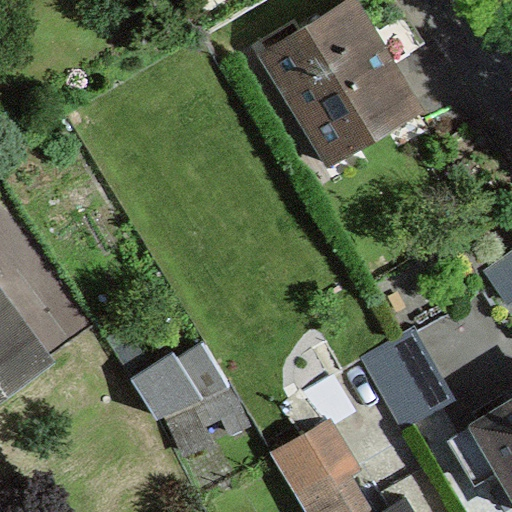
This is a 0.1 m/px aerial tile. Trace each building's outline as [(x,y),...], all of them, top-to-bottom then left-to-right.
[(335,0),(262,45),(288,87),(299,79),(342,148),(384,122),(414,104),(379,48),(348,0),(335,0)] [(299,79),(288,87),(331,156),(342,148),(299,79)] [(425,122),(414,104),(384,122),(396,140),(425,122)] [(511,256),(495,271),(511,291),(511,256)] [(0,394),(44,364),(12,318),(23,310),(0,277),(0,394)] [(12,318),(44,364),(55,356),(23,310),(12,318)] [(385,389),(427,364),(407,329),(364,355),(385,389)] [(182,351),(203,388),(229,373),(208,337),(182,351)] [(135,374),(158,414),(203,388),(182,351),(180,348),(135,374)] [(385,389),(404,420),(455,390),(436,359),(427,364),(385,389)] [(511,397),(455,432),(480,473),(506,457),(511,466),(511,397)] [(332,468),(353,501),(369,489),(326,420),(304,433),(301,428),(271,443),(297,489),(332,468)] [(297,489),(311,511),(358,511),(353,501),(332,468),(297,489)] [(388,511),(421,511),(412,498),(388,511)]
